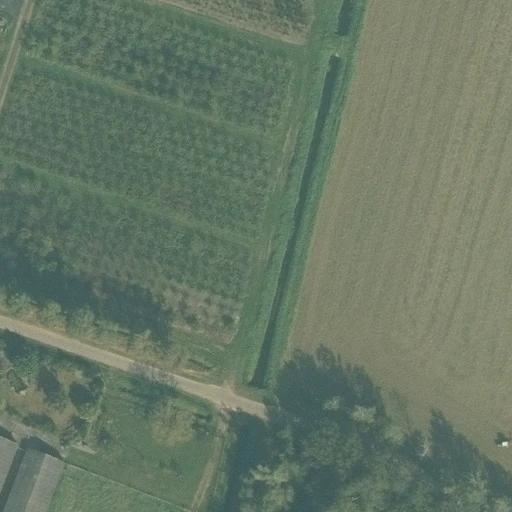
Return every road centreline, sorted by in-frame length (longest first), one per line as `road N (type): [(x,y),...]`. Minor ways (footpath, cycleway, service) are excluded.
road 1 (unclassified): [(320,433),(0,323)]
road 2 (track): [(455,511),(320,433)]
